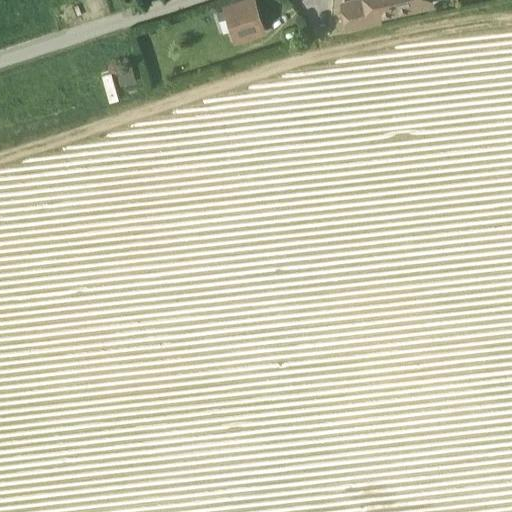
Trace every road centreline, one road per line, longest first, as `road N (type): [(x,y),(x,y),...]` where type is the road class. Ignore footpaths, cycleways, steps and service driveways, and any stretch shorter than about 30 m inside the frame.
road 1 (track): [(0,157),(323,53),(511,23)]
road 2 (unclassified): [(120,22),(0,61)]
